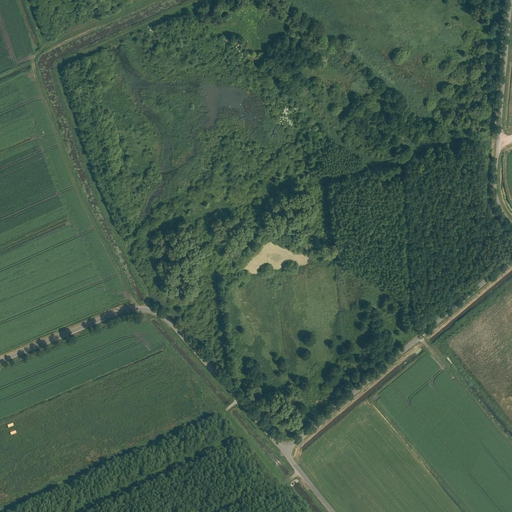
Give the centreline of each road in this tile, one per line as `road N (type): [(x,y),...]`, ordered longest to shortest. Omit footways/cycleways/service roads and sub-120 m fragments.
road 1 (track): [(197,0),(56,69),(94,187),(148,310)]
road 2 (unclassified): [(0,361),(117,312),(155,312),(284,451)]
road 3 (unclassified): [(284,451),(511,259)]
road 4 (unclassified): [(511,223),(494,180),(510,0)]
road 5 (track): [(78,511),(243,434)]
